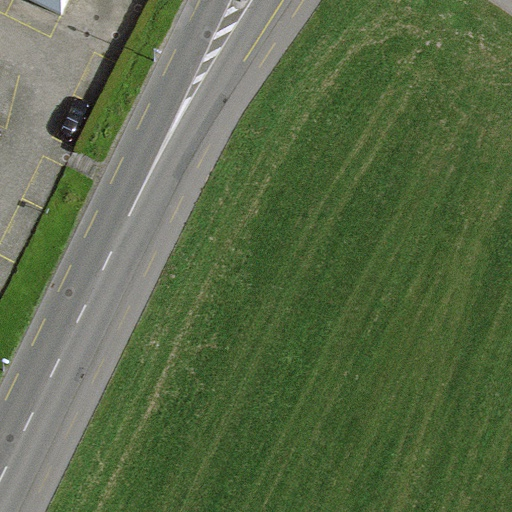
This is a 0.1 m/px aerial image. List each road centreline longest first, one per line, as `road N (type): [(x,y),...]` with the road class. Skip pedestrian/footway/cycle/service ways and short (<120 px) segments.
road 1 (tertiary): [(0,495),(244,0)]
road 2 (unknown): [(0,44),(173,144)]
